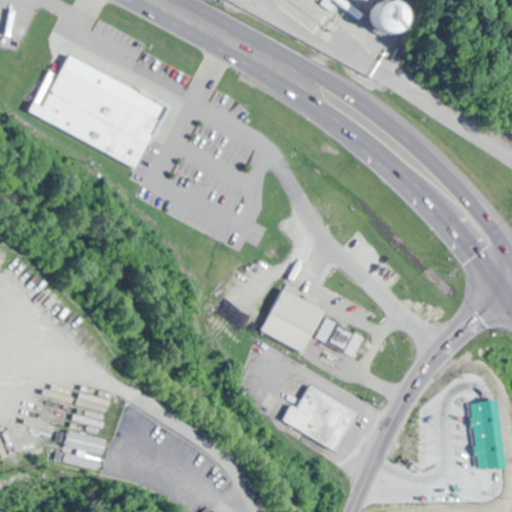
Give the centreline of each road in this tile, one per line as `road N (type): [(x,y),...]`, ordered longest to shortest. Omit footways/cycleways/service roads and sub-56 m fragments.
road 1 (primary): [(122,0),(283,89),(370,149),(447,223),(501,294)]
road 2 (primary): [(511,252),(458,185),(388,121),(316,70),(188,0)]
road 3 (secondary): [(511,286),(421,371),(350,511)]
